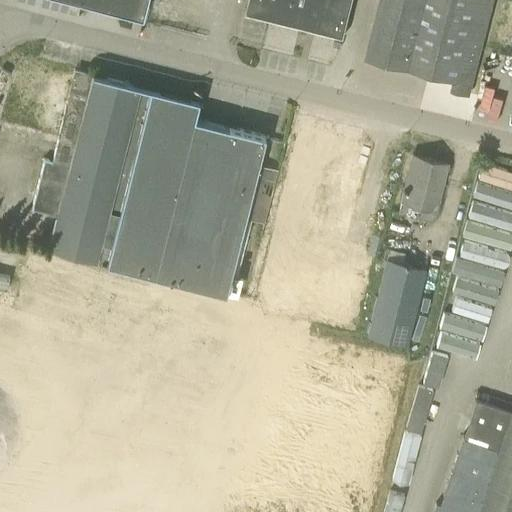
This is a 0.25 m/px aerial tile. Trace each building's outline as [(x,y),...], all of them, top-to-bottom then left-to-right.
[(94,0),(143,12),(145,0),(94,0)] [(295,25),(301,0),(248,0),(246,12),(268,18),(295,25)] [(343,37),(352,0),(301,0),(295,25),(343,37)] [(403,65),(419,0),(380,0),(366,56),(403,65)] [(419,0),(403,65),(454,79),(452,89),(469,94),(480,50),(493,0),(419,0)] [(101,263),(232,288),(246,215),(264,219),(270,189),(252,186),(254,176),(274,180),(277,165),(258,161),(261,146),(277,149),(280,134),(192,117),(197,93),(87,72),(73,144),(56,141),(53,158),(42,156),(33,206),(54,210),(47,248),(102,259),(101,263)] [(511,79),(484,76),(483,88),(511,90),(511,79)] [(11,81),(5,112),(49,119),(54,89),(11,81)] [(297,125),(278,214),(313,222),(328,156),(341,159),(346,136),(297,125)] [(433,219),(436,208),(447,162),(412,153),(400,199),(398,211),(433,219)] [(511,208),(511,173),(483,166),(475,199),(511,208)] [(492,317),(511,232),(511,212),(471,203),(447,306),(492,317)] [(354,324),(371,252),(289,233),(287,241),(271,237),(256,301),(354,324)] [(406,343),(425,267),(387,257),(367,333),(406,343)] [(367,511),(403,351),(0,263),(0,511),(33,511),(50,483),(80,489),(75,511),(101,511),(98,498),(117,508),(134,511),(367,511)] [(438,311),(432,358),(466,363),(468,348),(478,350),(482,316),(438,311)] [(429,411),(440,364),(424,360),(413,408),(429,411)] [(511,511),(511,409),(476,397),(442,494),(446,495),(443,505),(435,502),(431,511),(511,511)] [(414,464),(426,417),(409,412),(396,459),(414,464)] [(384,511),(388,511),(401,511),(412,470),(396,466),(384,511)]
